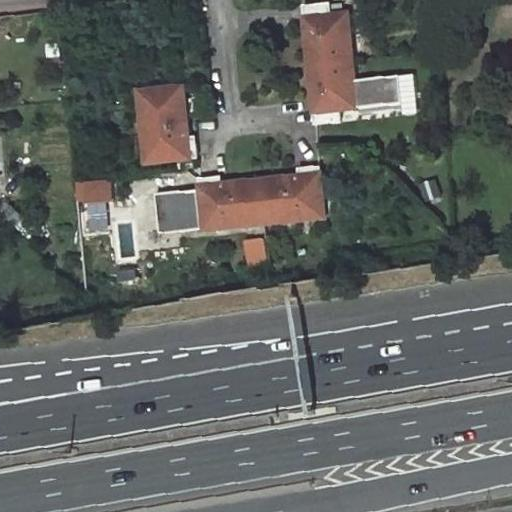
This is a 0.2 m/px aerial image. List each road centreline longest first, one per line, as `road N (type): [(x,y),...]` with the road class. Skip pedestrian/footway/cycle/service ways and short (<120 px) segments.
road 1 (trunk): [(0,494),(511,415)]
road 2 (trunk): [(307,379),(0,427)]
road 3 (trunk): [(276,511),(511,466)]
road 4 (trunk): [(307,379),(76,380)]
road 5 (trunk): [(511,346),(307,379)]
road 6 (unknown): [(269,165),(282,114),(272,0)]
